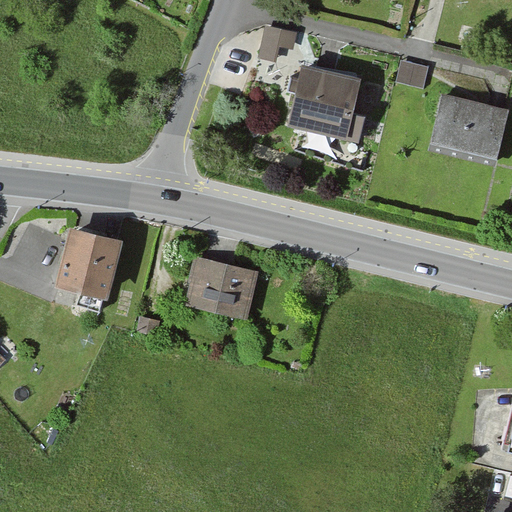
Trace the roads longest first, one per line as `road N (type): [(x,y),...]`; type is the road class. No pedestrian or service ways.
road 1 (secondary): [(153,199),(511,283)]
road 2 (residential): [(153,199),(225,0)]
road 3 (secondary): [(0,178),(153,199)]
